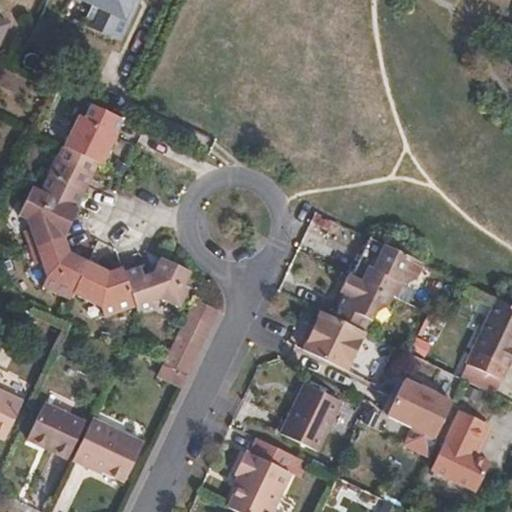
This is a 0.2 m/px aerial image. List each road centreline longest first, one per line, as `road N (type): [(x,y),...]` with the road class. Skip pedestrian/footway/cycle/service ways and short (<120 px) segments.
road 1 (residential): [(142,511),(240,312),(250,273)]
road 2 (residential): [(253,179),(236,175),(203,186),(185,215),(190,249),(201,263),(215,272),(250,273)]
road 3 (residential): [(250,273),(273,257),(284,230),(278,202),(253,179)]
